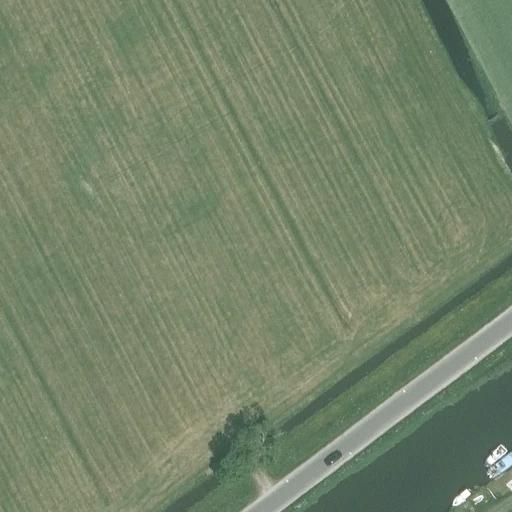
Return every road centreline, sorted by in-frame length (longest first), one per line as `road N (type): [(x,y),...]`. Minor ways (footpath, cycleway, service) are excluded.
road 1 (track): [(229,434),(0,166)]
road 2 (unclassified): [(258,511),(511,321)]
